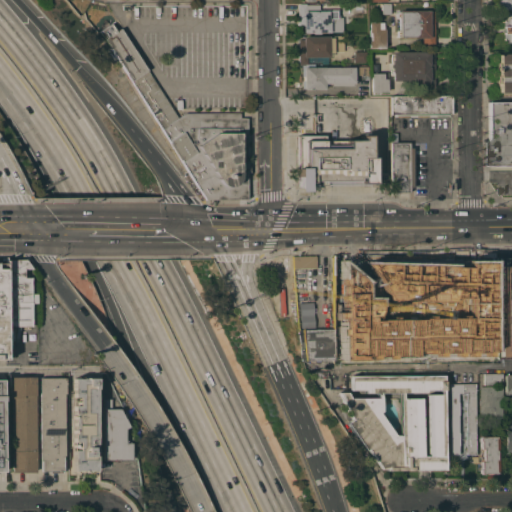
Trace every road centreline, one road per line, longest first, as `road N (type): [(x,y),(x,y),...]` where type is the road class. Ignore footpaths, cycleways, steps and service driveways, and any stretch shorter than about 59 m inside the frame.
road 1 (motorway): [(274,511),(118,192),(0,23)]
road 2 (motorway): [(27,116),(86,209),(235,511)]
road 3 (motorway): [(27,116),(115,321),(172,511)]
road 4 (motorway): [(211,230),(13,0)]
road 5 (residential): [(270,229),(269,0)]
road 6 (residential): [(472,227),(470,0)]
road 7 (secondary): [(472,227),(270,229)]
road 8 (motorway): [(323,483),(246,298)]
road 9 (motorway): [(103,347),(201,511)]
road 10 (motorway): [(29,230),(48,273),(103,347)]
